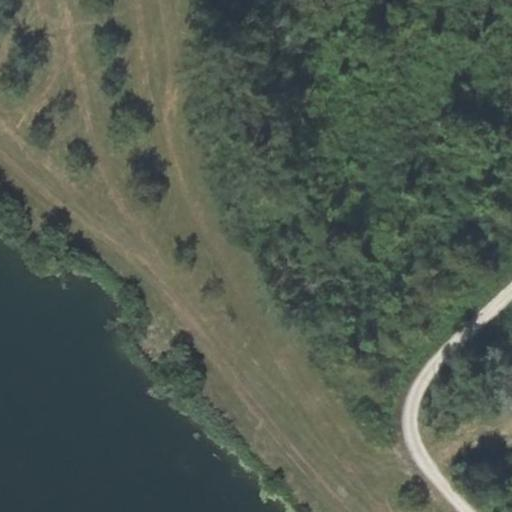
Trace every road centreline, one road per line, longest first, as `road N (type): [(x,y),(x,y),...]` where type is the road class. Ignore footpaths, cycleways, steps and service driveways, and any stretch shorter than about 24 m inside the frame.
road 1 (track): [(343,511),(136,259),(0,145)]
road 2 (track): [(470,511),(418,452),(410,421),(415,388),(511,289)]
